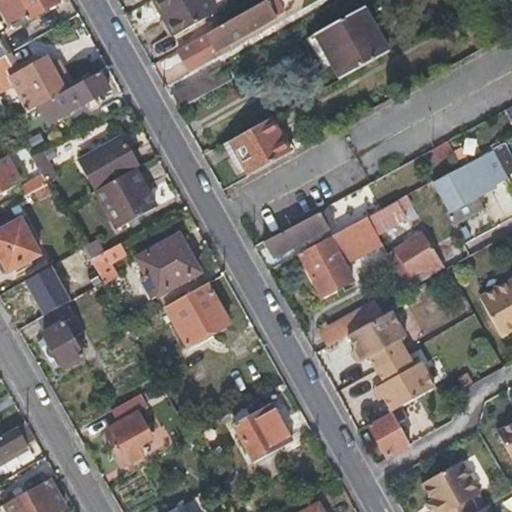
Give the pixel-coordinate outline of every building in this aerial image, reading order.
[(58,2),(56,0),(17,0),(28,19),(58,2)] [(209,0),(152,0),(172,35),(216,10),(209,0)] [(266,1),(265,0),(262,0),(177,48),(186,65),(212,50),(213,51),(275,16),(266,1)] [(277,0),(265,0),(266,1),(275,16),(284,11),(277,0)] [(388,53),(362,7),(314,34),(339,80),(388,53)] [(212,50),(186,65),(190,71),(216,57),(213,51),(212,50)] [(0,75),(12,68),(4,55),(0,57),(0,93),(7,90),(0,78),(0,75)] [(42,104),(59,94),(41,61),(9,79),(27,112),(42,104)] [(186,106),(231,80),(227,71),(203,84),(199,78),(177,90),(186,106)] [(108,91),(98,72),(59,94),(42,104),(55,127),(61,124),(58,118),(108,91)] [(0,102),(0,122),(8,118),(0,102)] [(247,175),(289,153),(270,117),(228,141),(247,175)] [(133,169),(137,167),(122,138),(79,161),(96,191),(133,169)] [(497,184),(507,178),(491,149),(462,165),(463,167),(435,182),(449,210),(445,213),(453,228),(487,209),(480,197),(498,188),(497,184)] [(0,196),(20,185),(5,158),(0,160),(0,196)] [(408,166),(402,169),(404,174),(410,171),(408,166)] [(155,208),(133,169),(96,191),(118,230),(155,208)] [(46,184),(41,176),(18,190),(22,197),(30,193),(46,184)] [(51,193),(46,184),(30,193),(35,202),(51,193)] [(0,230),(14,223),(5,207),(0,209),(0,230)] [(318,212),(261,243),(271,259),(326,228),(318,212)] [(365,216),(297,253),(320,296),(353,277),(345,263),(381,243),(365,216)] [(19,220),(14,223),(0,230),(0,260),(7,272),(37,256),(19,220)] [(437,260),(421,234),(396,250),(412,275),(437,260)] [(166,306),(203,286),(197,273),(200,272),(178,236),(138,259),(158,295),(161,295),(166,306)] [(125,258),(119,245),(90,261),(102,284),(103,285),(117,277),(111,267),(125,258)] [(54,265),(26,280),(45,314),(72,299),(54,265)] [(511,279),(480,298),(501,336),(511,329),(511,279)] [(228,322),(206,284),(203,286),(166,306),(165,307),(187,347),(228,322)] [(114,316),(104,299),(75,316),(85,333),(114,316)] [(320,333),(327,346),(347,335),(381,317),(373,304),(320,333)] [(82,343),(63,306),(35,321),(43,336),(41,341),(45,348),(49,349),(54,355),(52,360),(57,368),(64,369),(81,359),(75,347),(82,343)] [(368,357),(375,369),(397,357),(406,352),(399,340),(405,335),(391,311),(381,317),(347,335),(355,349),(361,360),(368,357)] [(128,328),(134,339),(151,329),(146,318),(128,328)] [(357,362),(361,360),(355,349),(351,352),(357,362)] [(397,357),(375,369),(382,381),(376,386),(381,396),(389,410),(390,409),(398,404),(434,384),(420,361),(414,365),(406,352),(397,357)] [(381,396),(376,386),(371,388),(378,399),(381,396)] [(152,439),(130,400),(110,411),(117,424),(104,432),(123,466),(142,456),(138,447),(152,439)] [(290,442),(269,404),(233,425),(254,462),(290,442)] [(390,409),(396,422),(405,416),(398,404),(390,409)] [(389,410),(367,422),(386,457),(408,444),(396,422),(390,409),(389,410)] [(0,459),(25,445),(34,440),(25,423),(0,437),(0,459)] [(511,423),(497,432),(511,459),(511,423)] [(0,465),(28,450),(25,445),(0,459),(0,465)] [(473,511),(476,510),(469,499),(478,493),(459,461),(420,483),(430,500),(425,503),(429,511),(473,511)] [(55,511),(63,508),(47,480),(0,506),(0,511),(55,511)] [(189,511),(212,498),(207,490),(167,511),(189,511)]
